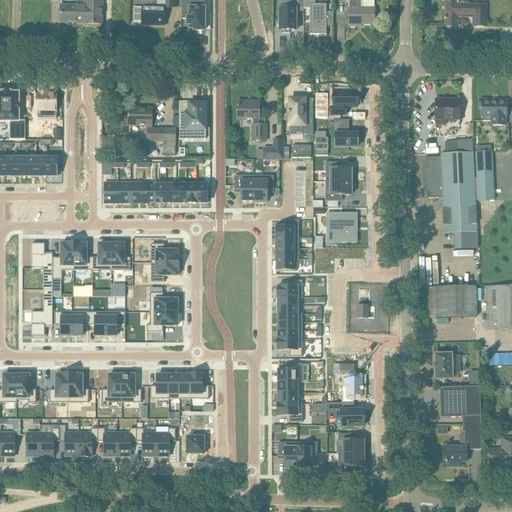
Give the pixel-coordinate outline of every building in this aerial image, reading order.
[(84,0),(85,7),(85,24),(85,25),(102,25),(102,15),(102,0),(84,0)] [(133,7),(133,22),(141,22),(141,25),(142,25),(142,22),(156,23),(156,26),(165,26),(165,8),(177,8),(176,0),(158,0),(158,8),(133,7)] [(303,0),(304,10),(310,10),(310,35),(318,36),(319,38),(327,38),(327,37),(326,37),(326,30),(327,30),(327,29),(326,29),(326,27),(333,27),(333,13),(326,13),(326,5),(315,5),(315,0),(303,0)] [(353,0),(354,10),(349,10),(349,17),(349,27),(357,27),(357,24),(374,24),(374,9),(374,0),(361,0),(353,0)] [(445,0),(445,27),(456,27),(456,16),(474,16),(474,27),(485,27),(486,6),(469,5),(469,0),(445,0)] [(181,1),(181,20),(187,20),(187,26),(189,26),(189,29),(193,29),(193,32),(205,32),(205,8),(204,8),(204,5),(188,5),(188,1),(181,1)] [(288,10),(278,10),(278,19),(280,19),(280,31),(282,31),(282,34),(290,34),(290,31),(296,31),(296,3),(288,3),(288,10)] [(61,13),(61,23),(85,24),(85,7),(61,7),(61,13)] [(331,107),(331,116),(345,116),(345,108),(357,108),(357,94),(344,94),(344,93),(345,93),(345,92),(334,92),(334,107),(331,107)] [(0,122),(2,123),(3,123),(10,123),(10,140),(25,140),(25,122),(19,122),(19,113),(19,112),(19,104),(19,103),(19,95),(19,94),(18,94),(11,94),(11,93),(2,93),(2,94),(0,93),(0,122)] [(27,115),(27,139),(39,139),(39,119),(43,120),(43,112),(56,112),(56,94),(36,94),(36,112),(37,112),(37,115),(27,115)] [(479,104),(482,104),(482,118),(482,121),(491,121),(491,126),(506,126),(506,118),(506,104),(507,104),(507,100),(499,100),(499,99),(479,99),(479,104)] [(287,113),(287,115),(289,115),(289,135),(290,135),(290,127),(303,127),(303,135),(313,135),(313,110),(305,111),(305,100),(304,100),(304,102),(300,102),(300,100),(299,100),(289,100),(289,113),(287,113)] [(435,124),(445,125),(445,119),(459,119),(460,102),(445,102),(445,101),(436,101),(435,124)] [(238,112),(238,120),(254,120),(254,126),(253,126),(253,141),(265,141),(265,126),(260,126),(260,118),(259,118),(259,112),(259,102),(238,102),(238,112)] [(189,115),(179,115),(180,141),(193,140),(193,131),(205,131),(206,131),(206,124),(205,124),(205,122),(206,122),(206,119),(205,119),(205,117),(206,117),(206,115),(205,115),(205,104),(195,105),(195,103),(195,105),(190,105),(190,103),(189,103),(189,115)] [(128,119),(128,126),(147,127),(147,142),(164,142),(164,156),(175,156),(176,130),(164,130),(151,130),(152,109),(128,109),(128,119)] [(349,121),(333,121),(333,133),(336,133),(336,140),(333,140),(333,148),(335,148),(343,148),(343,151),(349,151),(349,148),(357,148),(357,134),(349,134),(349,121)] [(441,158),(425,159),(426,199),(443,199),(444,234),(477,232),(473,140),(457,141),(445,142),(445,154),(441,155),(441,158)] [(263,149),(263,161),(283,161),(283,141),(273,141),(273,149),(263,149)] [(304,145),(286,145),(286,157),(304,157),(304,145)] [(475,153),(477,201),(495,201),(492,152),(475,153)] [(5,159),(6,177),(16,177),(16,178),(16,159),(5,159)] [(16,159),(16,178),(16,177),(26,177),(26,159),(16,159)] [(26,159),(26,177),(36,177),(36,178),(37,178),(37,159),(26,159)] [(37,159),(37,178),(37,177),(47,177),(47,159),(37,159)] [(47,159),(47,177),(57,177),(57,159),(47,159)] [(325,163),(325,183),(351,183),(351,170),(342,170),(339,170),(339,163),(325,163)] [(234,177),(234,190),(240,190),(240,203),(254,203),(254,177),(234,177)] [(254,177),(254,203),(258,203),(258,204),(265,204),(265,203),(267,203),(267,193),(267,190),(273,190),(273,177),(254,177)] [(325,183),(325,203),(339,203),(339,196),(342,196),(351,196),(351,183),(325,183)] [(105,203),(105,204),(117,204),(118,204),(118,184),(105,184),(105,203)] [(118,184),(118,204),(130,204),(130,184),(118,184)] [(130,184),(130,204),(131,204),(143,204),(143,184),(130,184)] [(143,184),(143,204),(144,204),(155,204),(156,204),(156,186),(156,184),(143,184)] [(156,186),(156,204),(166,204),(166,186),(156,186)] [(166,186),(166,204),(176,204),(177,204),(177,186),(166,186)] [(177,186),(177,204),(186,204),(186,205),(187,205),(187,186),(177,186)] [(187,186),(187,205),(197,205),(197,186),(187,186)] [(197,186),(197,205),(197,204),(207,204),(207,186),(197,186)] [(327,214),(327,227),(334,227),(334,243),(357,243),(357,232),(355,232),(355,224),(357,224),(357,214),(327,214)] [(285,228),(276,228),(276,239),(299,239),(299,221),(285,221),(285,228)] [(299,239),(276,239),(276,250),(299,250),(299,239)] [(61,259),(53,259),(53,281),(62,281),(62,271),(74,271),(74,244),(67,244),(67,245),(61,245),(61,259)] [(74,244),(74,271),(92,271),(92,273),(93,273),(93,258),(86,258),(86,245),(81,245),(81,244),(74,244)] [(31,268),(31,269),(43,269),(43,291),(52,291),(52,259),(52,255),(44,255),(44,245),(31,245),(31,268)] [(93,258),(93,273),(100,273),(100,271),(111,271),(111,245),(99,245),(99,259),(93,258)] [(111,245),(111,271),(130,271),(130,258),(124,258),(124,245),(111,245)] [(151,245),(151,264),(178,264),(178,257),(178,251),(164,252),(164,245),(151,245)] [(299,250),(276,250),(276,261),(297,261),(299,261),(299,250)] [(419,284),(443,284),(442,266),(434,266),(434,255),(418,256),(419,284)] [(297,261),(276,261),(276,273),(297,273),(297,261)] [(151,264),(151,283),(164,283),(164,277),(178,277),(178,271),(178,264),(151,264)] [(62,298),(62,281),(53,281),(52,298),(62,298)] [(278,288),(277,299),(302,299),(302,281),(289,281),(289,288),(278,288)] [(112,291),(112,298),(125,298),(125,288),(125,286),(112,286),(112,291)] [(511,286),(486,287),(487,330),(511,329),(511,286)] [(73,298),(92,298),(93,291),(93,287),(73,287),(73,298)] [(477,317),(476,287),(428,288),(428,319),(477,317)] [(125,288),(125,298),(134,298),(134,288),(125,288)] [(32,313),(32,337),(45,337),(45,327),(53,327),(52,298),(52,291),(43,291),(43,312),(43,313),(32,313)] [(150,294),(150,314),(178,314),(178,300),(163,300),(163,294),(150,294)] [(277,299),(278,299),(278,307),(297,307),(297,299),(302,299),(277,299)] [(357,306),(357,319),(368,319),(368,307),(357,306)] [(278,307),(278,315),(302,315),(297,315),(297,307),(278,307)] [(55,313),(55,326),(61,326),(61,337),(71,337),(72,337),(72,313),(55,313)] [(72,313),(72,337),(83,337),(83,326),(89,326),(89,313),(72,313)] [(89,313),(89,326),(95,326),(95,337),(105,337),(106,337),(106,313),(89,313)] [(106,313),(106,337),(117,337),(117,329),(125,329),(125,313),(106,313)] [(147,326),(147,333),(163,333),(163,327),(178,327),(178,314),(150,314),(150,326),(147,326)] [(278,315),(278,324),(302,324),(302,315),(278,315)] [(278,324),(278,332),(302,332),(302,324),(278,324)] [(278,340),(277,340),(277,341),(302,341),(302,332),(278,332),(278,340)] [(302,341),(277,341),(277,351),(289,351),(289,358),(302,358),(302,341)] [(452,374),(459,373),(459,357),(451,357),(451,355),(448,355),(446,353),(440,354),(439,355),(435,355),(436,365),(435,365),(435,370),(436,370),(436,380),(452,379),(452,374)] [(278,371),(278,383),(302,383),(302,365),(289,365),(289,371),(278,371)] [(340,365),(340,373),(347,373),(347,379),(342,379),(342,404),(354,403),(354,397),(362,397),(362,391),(363,391),(361,391),(361,389),(363,389),(363,388),(362,388),(362,380),(354,379),(354,365),(340,365)] [(480,373),(470,373),(470,387),(480,387),(480,373)] [(16,376),(16,404),(17,404),(17,401),(29,401),(29,404),(36,404),(36,391),(30,391),(30,376),(27,376),(27,375),(19,375),(19,376),(17,376),(16,376)] [(50,391),(50,404),(69,404),(69,375),(62,375),(62,376),(56,376),(56,391),(50,391)] [(69,375),(69,404),(89,404),(89,391),(82,391),(82,376),(76,376),(76,375),(69,375)] [(190,376),(179,376),(179,400),(190,400),(190,375),(190,376)] [(190,375),(190,400),(208,400),(209,387),(202,387),(202,375),(190,375)] [(0,403),(16,404),(16,376),(3,376),(3,391),(0,390),(0,403)] [(109,391),(102,391),(102,407),(109,407),(109,404),(122,404),(121,376),(109,376),(109,391)] [(135,376),(121,376),(122,404),(141,403),(141,391),(135,391),(135,376)] [(157,387),(151,387),(151,400),(169,400),(168,376),(157,376),(157,387)] [(179,376),(168,376),(169,400),(179,400),(179,376)] [(486,377),(482,383),(487,387),(491,381),(486,377)] [(278,383),(278,394),(300,394),(300,384),(302,384),(302,383),(278,383)] [(511,386),(487,387),(487,407),(511,406),(511,386)] [(441,418),(462,418),(481,417),(480,387),(470,387),(440,388),(441,418)] [(278,404),(278,405),(302,405),(302,404),(300,404),(300,394),(278,394),(278,404)] [(342,404),(327,404),(327,412),(335,412),(336,420),(341,420),(341,428),(363,427),(363,410),(355,410),(354,403),(342,404)] [(278,405),(277,417),(289,417),(289,423),(302,423),(302,405),(278,405)] [(204,416),(204,435),(213,435),(213,416),(204,416)] [(482,450),(481,417),(462,418),(463,434),(465,433),(465,435),(468,435),(468,451),(482,450)] [(40,434),(40,457),(53,457),(53,442),(59,442),(59,434),(59,430),(59,426),(40,426),(40,434)] [(98,430),(98,442),(104,442),(104,457),(117,457),(117,434),(117,428),(105,428),(105,430),(98,430)] [(156,435),(156,457),(169,457),(169,442),(175,443),(175,430),(168,430),(168,428),(156,428),(156,435)] [(78,434),(78,458),(92,458),(92,442),(98,442),(98,430),(91,429),(91,434),(78,434)] [(117,434),(117,457),(130,457),(130,442),(136,442),(137,429),(130,429),(129,434),(117,434)] [(137,429),(136,442),(143,442),(143,457),(155,457),(156,457),(156,435),(143,434),(143,429),(137,429)] [(1,434),(1,457),(2,457),(14,457),(14,456),(14,434),(1,434)] [(27,434),(27,457),(39,457),(40,457),(40,434),(27,434)] [(65,442),(65,457),(78,457),(78,458),(78,434),(65,434),(65,442)] [(351,435),(338,435),(338,442),(343,442),(343,454),(338,454),(338,455),(364,454),(364,441),(355,441),(351,441),(351,435)] [(466,463),(466,451),(468,451),(468,435),(465,435),(460,435),(460,448),(443,448),(443,460),(446,460),(446,462),(446,463),(446,467),(455,467),(455,464),(461,464),(461,463),(466,463)] [(186,454),(186,455),(187,455),(192,455),(198,455),(203,455),(204,455),(204,454),(204,438),(203,438),(187,438),(186,438),(187,438),(186,454)] [(502,450),(488,450),(489,466),(503,466),(503,467),(511,466),(511,438),(502,439),(502,450)] [(278,444),(278,457),(284,457),(284,470),(298,470),(298,444),(278,444)] [(298,444),(298,470),(311,470),(311,457),(317,457),(317,444),(298,444)] [(338,455),(338,474),(351,474),(351,468),(355,468),(364,468),(364,454),(338,455)]
